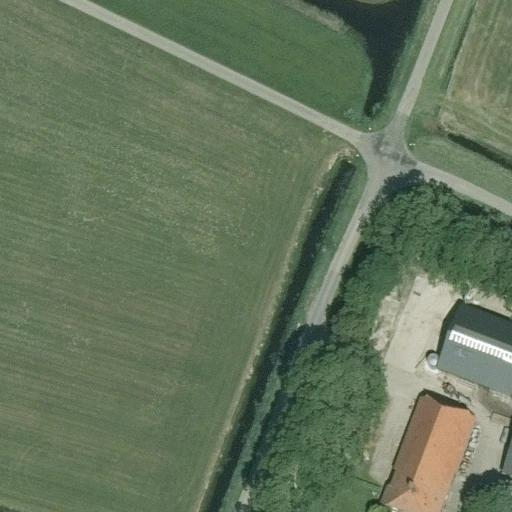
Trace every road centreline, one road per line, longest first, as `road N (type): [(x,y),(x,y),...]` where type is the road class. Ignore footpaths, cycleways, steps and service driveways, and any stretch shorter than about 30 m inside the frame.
road 1 (unclassified): [(244,511),(388,154)]
road 2 (unclassified): [(388,154),(72,0)]
road 3 (unclassified): [(388,154),(447,0)]
road 4 (unclassified): [(511,215),(388,154)]
